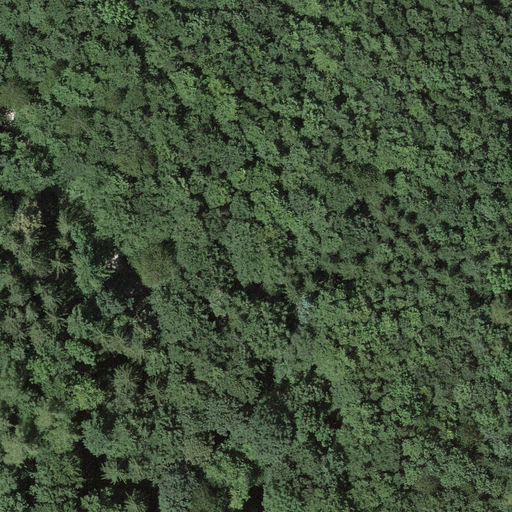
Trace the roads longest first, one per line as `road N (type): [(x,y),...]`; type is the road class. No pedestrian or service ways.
road 1 (track): [(170,511),(178,402),(154,324),(0,109)]
road 2 (track): [(96,244),(213,242),(241,251),(265,272),(328,378),(367,511)]
